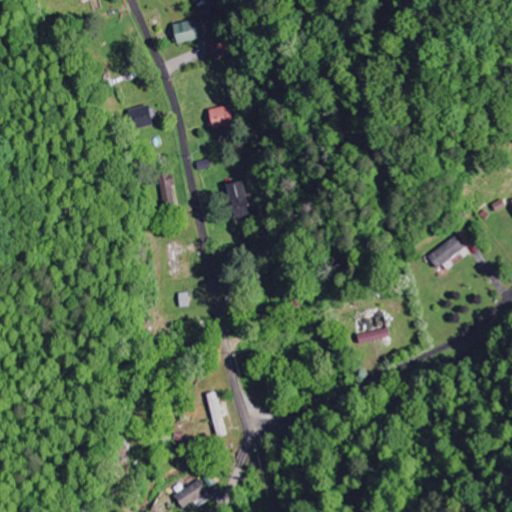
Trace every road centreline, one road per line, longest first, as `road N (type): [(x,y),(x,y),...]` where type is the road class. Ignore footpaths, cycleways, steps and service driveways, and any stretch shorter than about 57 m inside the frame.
road 1 (residential): [(259,433),(234,374),(180,113),(134,0)]
road 2 (residential): [(259,433),(450,346),(511,294)]
